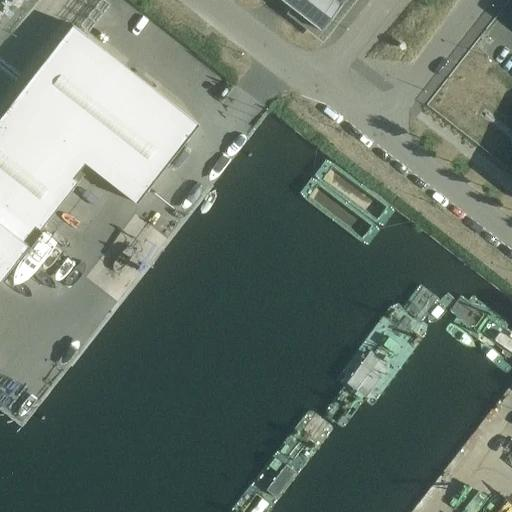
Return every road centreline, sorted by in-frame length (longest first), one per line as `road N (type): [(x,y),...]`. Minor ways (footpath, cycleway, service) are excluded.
road 1 (unclassified): [(382,140),(491,0)]
road 2 (unclassified): [(382,140),(511,240)]
road 3 (unclassified): [(202,0),(311,85)]
